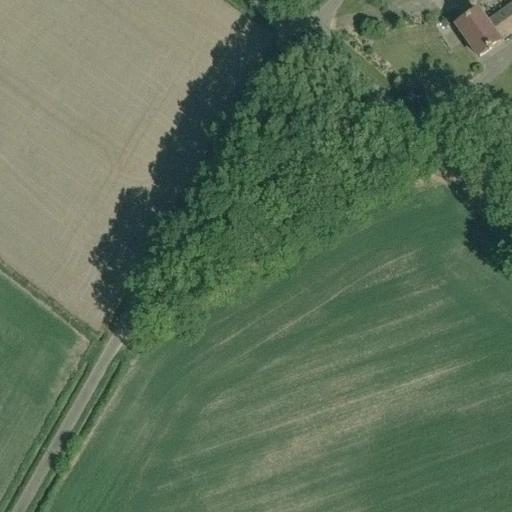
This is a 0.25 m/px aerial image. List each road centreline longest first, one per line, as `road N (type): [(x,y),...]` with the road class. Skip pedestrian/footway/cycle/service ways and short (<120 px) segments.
road 1 (unclassified): [(25,511),(207,191),(308,42)]
road 2 (unclassified): [(511,211),(308,42)]
